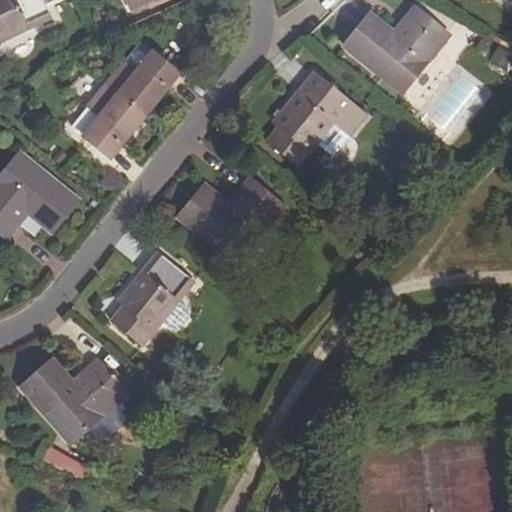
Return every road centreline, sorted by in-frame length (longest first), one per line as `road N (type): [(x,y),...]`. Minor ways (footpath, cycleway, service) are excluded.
road 1 (residential): [(0,336),(47,311),(253,50),(257,0)]
road 2 (track): [(511,279),(415,287),(354,307),(296,388)]
road 3 (track): [(415,287),(445,232),(508,158)]
road 4 (track): [(296,388),(232,511)]
